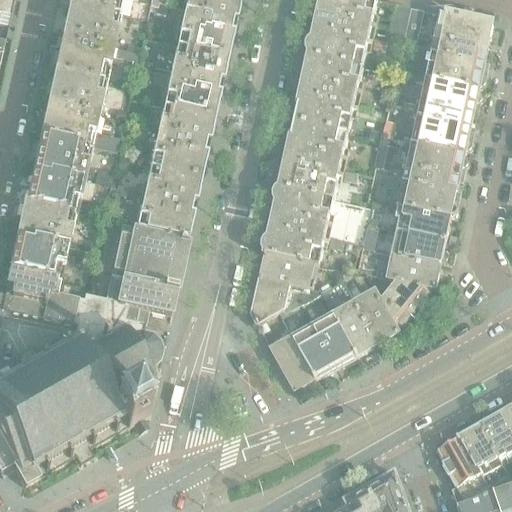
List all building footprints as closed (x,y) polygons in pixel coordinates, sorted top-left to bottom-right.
[(14,0),(0,0),(0,15),(0,14),(11,17),(14,0)] [(69,0),(68,7),(70,8),(119,19),(122,0),(146,0),(151,1),(151,0),(69,0)] [(167,10),(169,0),(151,0),(151,1),(149,10),(156,12),(166,14),(166,10),(167,10)] [(233,38),(242,0),(240,0),(187,0),(185,12),(211,18),(208,32),(233,38)] [(372,25),(378,5),(356,0),(323,0),(319,22),(345,27),(342,39),(368,45),(372,25)] [(107,86),(121,19),(119,19),(70,8),(56,74),(107,86)] [(404,43),(411,12),(396,9),(389,44),(403,48),(404,43)] [(233,38),(208,32),(211,18),(185,12),(177,50),(228,61),(233,38)] [(417,46),(424,15),(411,12),(404,43),(417,46)] [(482,80),(493,30),(441,18),(438,40),(428,84),(479,95),(479,93),(484,92),(487,88),(486,84),(482,80)] [(362,72),(368,45),(342,39),(345,27),(319,22),(310,62),(362,72)] [(385,54),(387,45),(374,42),(373,52),(385,54)] [(139,58),(140,51),(131,49),(129,56),(139,58)] [(220,98),(228,61),(177,50),(172,73),(198,79),(195,93),(220,98)] [(139,58),(129,56),(125,55),(123,66),(136,69),(139,58)] [(353,113),(362,72),(310,62),(304,89),(330,94),(327,107),(353,113)] [(149,74),(151,66),(139,63),(137,71),(149,74)] [(412,79),(414,70),(399,67),(397,76),(412,79)] [(147,83),(149,74),(137,71),(135,80),(147,83)] [(220,98),(195,93),(198,79),(172,73),(164,111),(215,122),(220,98)] [(92,154),(107,86),(56,74),(41,142),(92,154)] [(468,145),(476,110),(480,108),(483,105),(482,100),(478,97),(479,95),(428,84),(414,149),(465,160),(465,158),(470,156),(473,153),(471,148),(468,145)] [(347,140),(353,113),(327,107),(330,94),(304,89),(296,128),(347,140)] [(373,121),(374,111),(362,109),(360,118),(373,121)] [(206,160),(215,122),(164,111),(158,134),(184,140),(182,154),(206,160)] [(124,124),(125,116),(117,114),(115,122),(124,124)] [(132,134),(137,116),(129,114),(125,131),(132,134)] [(338,180),(347,140),(296,128),(290,154),(316,160),(313,175),(338,180)] [(131,141),(132,134),(125,131),(121,147),(125,148),(126,140),(131,141)] [(206,160),(182,154),(184,140),(158,134),(150,171),(201,182),(206,160)] [(77,219),(92,154),(41,142),(27,206),(26,207),(75,219),(77,219)] [(454,209),(459,185),(461,174),(466,173),(469,169),(468,165),(464,161),(465,160),(414,149),(400,213),(451,224),(451,222),(455,221),(459,217),(457,213),(454,209)] [(338,180),(313,175),(316,160),(290,154),(281,193),(333,205),(338,180)] [(379,159),(376,171),(388,174),(389,170),(391,162),(379,159)] [(193,219),(201,182),(150,171),(145,196),(172,201),(169,214),(193,219)] [(110,190),(114,176),(97,172),(94,186),(110,190)] [(356,187),(358,178),(346,175),(344,184),(356,187)] [(109,191),(108,197),(115,198),(126,200),(127,195),(116,193),(110,192),(110,191),(109,191)] [(324,246),(333,206),(333,205),(281,193),(275,222),(301,228),(298,240),(324,246)] [(188,244),(193,219),(169,214),(172,201),(145,196),(137,232),(188,244)] [(60,285),(75,219),(26,207),(27,206),(25,206),(10,273),(54,283),(60,285)] [(446,246),(451,224),(400,213),(397,224),(402,225),(400,236),(446,246)] [(318,273),(324,246),(298,240),(301,228),(275,222),(266,260),(315,272),(318,273)] [(377,231),(378,224),(370,222),(368,229),(377,231)] [(188,244),(137,232),(121,228),(120,235),(110,233),(100,278),(110,281),(105,305),(148,315),(170,319),(173,304),(175,305),(188,244)] [(371,254),(375,237),(366,235),(363,252),(371,254)] [(440,272),(446,246),(400,236),(396,252),(393,251),(390,261),(440,272)] [(342,254),(344,244),(331,241),(329,251),(342,254)] [(96,256),(97,249),(84,246),(82,253),(96,256)] [(371,262),(373,256),(362,253),(360,264),(366,265),(371,262)] [(312,285),(315,272),(266,260),(261,283),(289,290),(313,296),(316,286),(312,285)] [(435,293),(440,272),(390,261),(388,270),(392,270),(389,285),(400,287),(432,293),(435,293)] [(84,306),(51,298),(54,283),(10,273),(5,297),(0,296),(0,323),(2,314),(75,330),(78,331),(84,306)] [(303,308),(287,304),(289,290),(261,283),(253,321),(258,329),(267,324),(284,315),(285,314),(291,315),(301,309),(303,308)] [(321,298),(331,292),(329,287),(319,293),(321,298)] [(397,335),(432,293),(400,287),(382,308),(397,335)] [(399,337),(397,335),(382,308),(375,295),(364,302),(362,299),(361,299),(356,289),(348,294),(353,304),(379,349),(399,337)] [(156,396),(157,392),(156,390),(156,388),(155,388),(150,379),(156,373),(158,373),(159,372),(158,370),(159,365),(160,364),(161,363),(161,361),(160,361),(158,354),(159,353),(158,351),(156,352),(152,347),(152,345),(150,344),(149,345),(142,343),(142,342),(141,342),(146,321),(147,321),(148,319),(147,319),(148,315),(105,305),(85,301),(84,306),(78,331),(75,330),(73,339),(36,360),(31,351),(16,359),(21,369),(0,380),(0,476),(4,474),(5,477),(14,472),(24,490),(75,461),(79,470),(81,469),(87,466),(94,461),(90,453),(126,433),(133,429),(138,437),(147,432),(143,424),(150,420),(142,407),(152,401),(153,402),(154,397),(156,396)] [(379,349),(353,304),(344,309),(346,312),(333,319),(357,361),(379,349)] [(357,361),(333,319),(322,325),(321,322),(320,323),(317,318),(314,320),(306,306),(303,308),(301,309),(305,315),(300,318),(305,326),(309,324),(311,328),(337,372),(357,361)] [(337,372),(311,328),(303,332),(305,335),(292,342),(316,385),(337,372)] [(316,385),(292,342),(281,349),(279,346),(270,351),(295,396),(316,385)] [(242,397),(238,398),(238,396),(236,396),(236,398),(224,401),(224,399),(221,399),(221,402),(219,403),(224,422),(247,416),(242,397)] [(511,411),(502,417),(511,435),(511,411)] [(511,435),(502,417),(480,430),(499,464),(506,459),(508,462),(511,459),(511,435)] [(499,464),(480,430),(459,442),(460,443),(476,472),(483,468),(493,484),(486,489),(492,498),(511,491),(511,485),(509,480),(499,464)] [(476,472),(460,443),(452,447),(450,448),(445,449),(440,454),(438,455),(445,467),(443,468),(452,484),(467,476),(468,478),(476,473),(476,472)] [(407,511),(398,486),(395,478),(388,481),(366,494),(376,511),(407,511)] [(511,511),(511,491),(492,498),(471,506),(458,511),(511,511)] [(376,511),(366,494),(346,505),(349,511),(376,511)]
